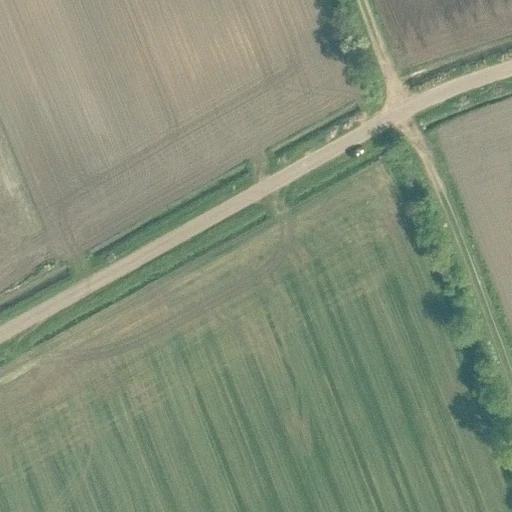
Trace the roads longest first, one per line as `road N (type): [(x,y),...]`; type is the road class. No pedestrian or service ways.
road 1 (unclassified): [(0,330),(399,110),(511,66)]
road 2 (track): [(359,0),(399,110),(449,207),(511,386)]
